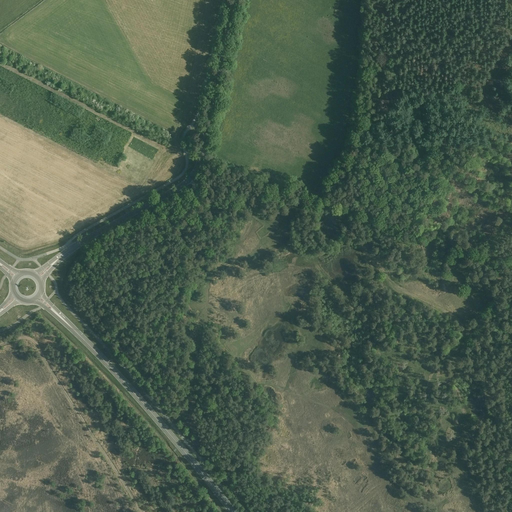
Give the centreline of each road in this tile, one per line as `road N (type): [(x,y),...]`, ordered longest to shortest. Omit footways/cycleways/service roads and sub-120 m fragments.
road 1 (tertiary): [(56,259),(200,165),(235,0)]
road 2 (primary): [(233,511),(56,313)]
road 3 (track): [(140,511),(31,339),(0,344)]
